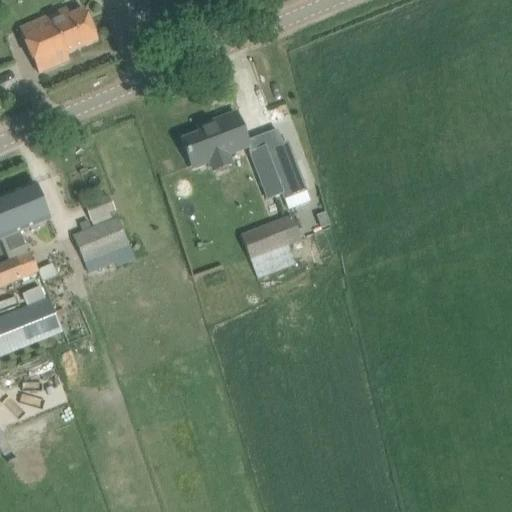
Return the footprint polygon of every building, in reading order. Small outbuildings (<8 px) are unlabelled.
[(84,10),(70,16),(67,10),(20,30),(38,74),(68,61),(66,55),(97,41),(84,10)] [(211,163),(209,157),(247,143),(245,137),(237,119),(216,127),(214,123),(198,129),(200,134),(181,140),(192,170),(211,163)] [(262,143),(248,148),(269,201),(283,196),(284,200),(306,192),(290,149),(284,151),(277,131),(260,138),(262,143)] [(50,221),(42,203),(35,184),(0,198),(0,240),(1,241),(5,239),(11,252),(25,246),(20,233),(50,221)] [(118,220),(115,212),(109,197),(86,206),(92,221),(95,228),(118,220)] [(240,238),(247,257),(257,281),(294,267),(287,248),(301,243),(291,218),(240,238)] [(84,264),(129,246),(118,220),(95,228),(74,237),(84,264)] [(31,254),(16,260),(23,278),(38,272),(31,254)] [(0,287),(23,278),(16,260),(0,265),(0,287)] [(0,318),(0,357),(62,333),(46,300),(0,318)]
